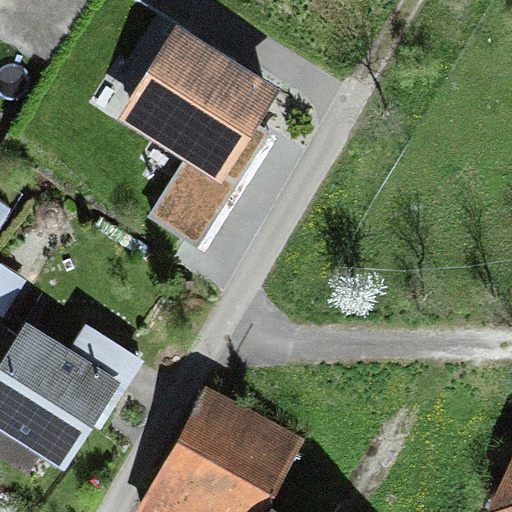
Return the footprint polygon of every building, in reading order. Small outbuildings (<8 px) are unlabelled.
[(267,95),(172,44),(135,112),(230,163),(267,95)] [(23,289),(0,275),(0,321),(3,323),(23,289)] [(84,335),(70,358),(26,332),(0,374),(0,435),(61,472),(89,425),(100,432),(140,371),(84,335)] [(263,511),(298,448),(208,397),(143,511),(263,511)] [(511,511),(511,473),(494,511),(511,511)]
